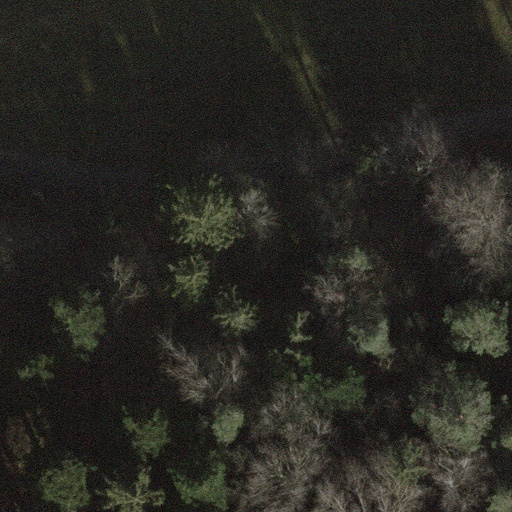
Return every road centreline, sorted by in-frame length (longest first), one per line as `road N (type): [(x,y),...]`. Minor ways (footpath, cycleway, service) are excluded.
road 1 (track): [(0,164),(146,203),(350,147),(511,117)]
road 2 (track): [(146,203),(0,263)]
